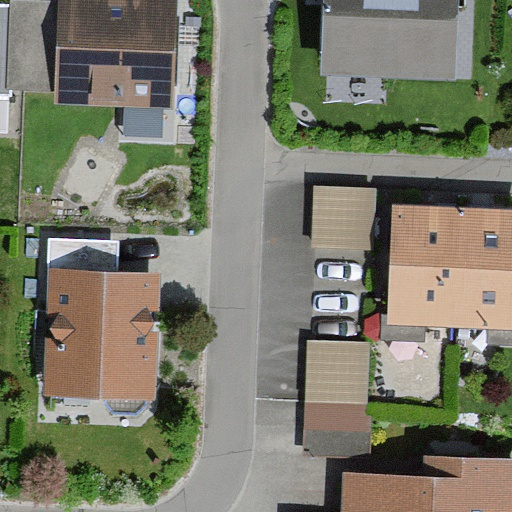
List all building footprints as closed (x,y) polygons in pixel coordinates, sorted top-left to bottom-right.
[(457,0),(324,0),(323,89),(456,92),(457,0)] [(56,15),(13,14),(12,101),(50,102),(50,116),(170,117),(171,4),(56,3),(56,15)] [(113,177),(72,155),(50,196),(91,218),(113,177)] [(378,255),(379,195),(311,194),(310,253),(378,255)] [(511,220),(390,219),(388,337),(511,338),(511,220)] [(116,250),(44,249),(42,409),(156,411),(158,284),(116,283),(116,250)] [(436,381),(437,340),(392,339),(391,380),(436,381)] [(364,352),(304,350),(302,437),(362,439),(364,352)] [(419,486),(342,484),(340,511),(511,511),(511,467),(420,465),(419,486)]
